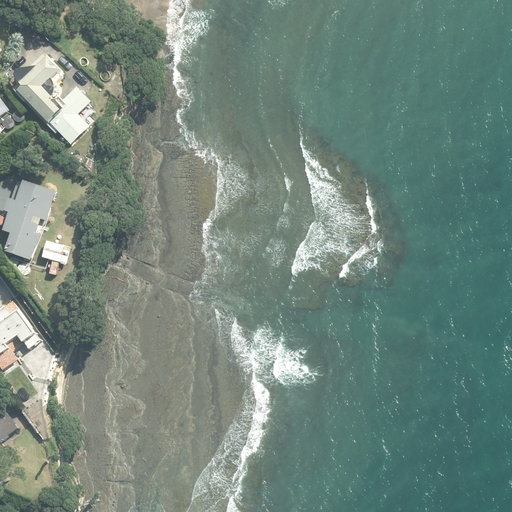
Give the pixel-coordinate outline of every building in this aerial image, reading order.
[(64,89),(60,84),(68,77),(47,55),(19,81),(22,84),(15,90),(57,135),(59,133),(73,146),(92,128),(81,116),(94,104),(80,89),(66,103),(63,99),(64,97),(65,96),(65,93),(65,92),(64,89)] [(0,123),(14,114),(0,93),(0,91),(2,91),(0,89),(0,135),(1,135),(0,133),(0,123)] [(73,183),(57,172),(52,179),(69,190),(73,183)] [(20,181),(8,213),(13,215),(7,233),(15,236),(9,254),(33,262),(39,248),(40,248),(45,237),(39,235),(44,221),(49,223),(59,194),(20,181)] [(9,218),(0,215),(0,226),(6,229),(9,218)] [(55,262),(62,265),(69,267),(74,249),(50,243),(45,259),(55,262)] [(59,277),(62,265),(55,262),(51,275),(59,277)] [(0,359),(4,365),(1,367),(5,373),(21,362),(16,356),(28,347),(32,353),(44,345),(41,340),(42,340),(16,304),(4,312),(3,310),(0,311),(0,359)] [(41,399),(23,414),(50,449),(69,434),(41,399)] [(0,449),(23,433),(10,416),(0,423),(0,449)]
